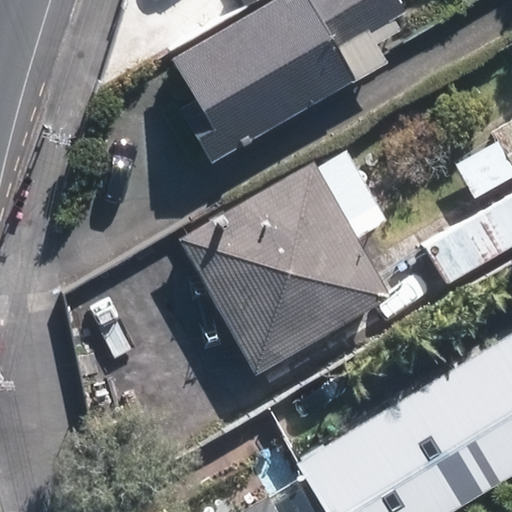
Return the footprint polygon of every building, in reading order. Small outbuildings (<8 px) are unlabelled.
[(156,51),(229,9),(223,0),(146,0),(132,9),(156,51)] [(267,0),(146,70),(171,112),(154,122),(184,174),(362,71),(346,42),(383,21),(370,0),(267,0)] [(508,184),(511,181),(511,115),(478,135),(484,144),(445,167),(464,199),(503,176),(508,184)] [(236,381),(371,302),(339,245),(373,225),(333,156),(300,175),(295,166),(157,245),(236,381)] [(511,242),(511,187),(406,248),(430,289),(511,242)] [(303,511),(447,511),(511,472),(511,328),(279,472),(303,511)] [(276,511),(267,496),(239,511),(173,511),(172,509),(166,511),(276,511)]
